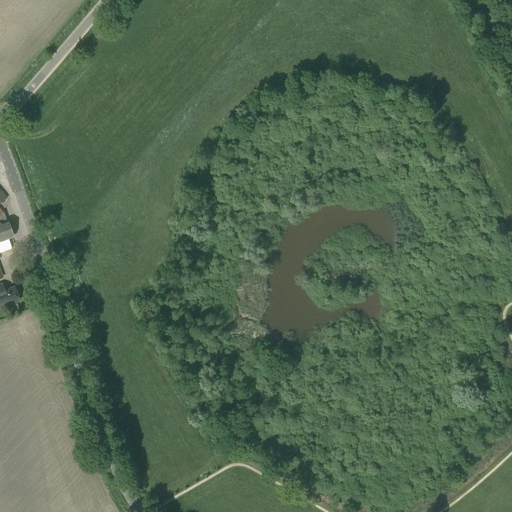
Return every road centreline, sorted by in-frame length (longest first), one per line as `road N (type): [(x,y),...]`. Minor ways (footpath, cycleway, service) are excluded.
road 1 (tertiary): [(138,511),(117,474),(0,142)]
road 2 (unclassified): [(0,120),(107,0)]
